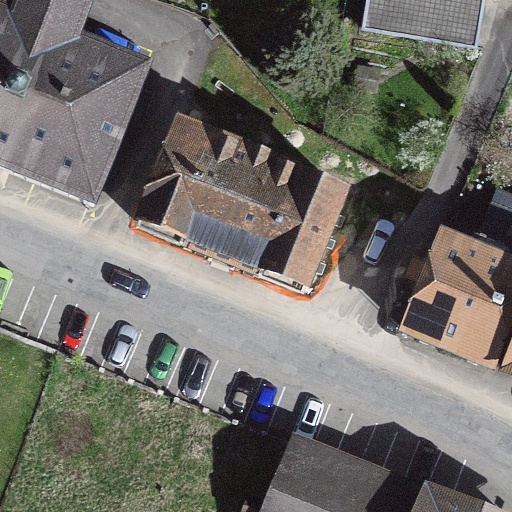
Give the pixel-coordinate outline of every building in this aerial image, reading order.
[(22,0),(14,22),(0,17),(0,170),(92,207),(145,75),(74,46),(85,18),(38,0),(22,0)] [(369,0),(364,30),(474,49),(482,0),(369,0)] [(306,292),(345,196),(177,129),(138,224),(306,292)] [(414,263),(408,278),(423,284),(404,331),(493,368),(511,322),(511,214),(493,207),(470,254),(440,241),(429,269),(414,263)] [(460,511),(448,507),(295,444),(270,506),(250,498),(244,511),(460,511)]
